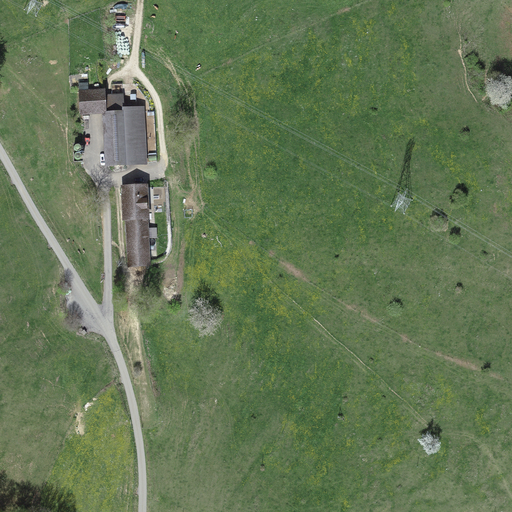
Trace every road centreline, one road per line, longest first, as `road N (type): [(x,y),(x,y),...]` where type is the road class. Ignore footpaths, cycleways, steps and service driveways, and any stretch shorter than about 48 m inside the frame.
road 1 (unclassified): [(0,151),(110,332),(138,430),(143,511)]
road 2 (track): [(161,166),(157,101),(134,63),(140,0)]
